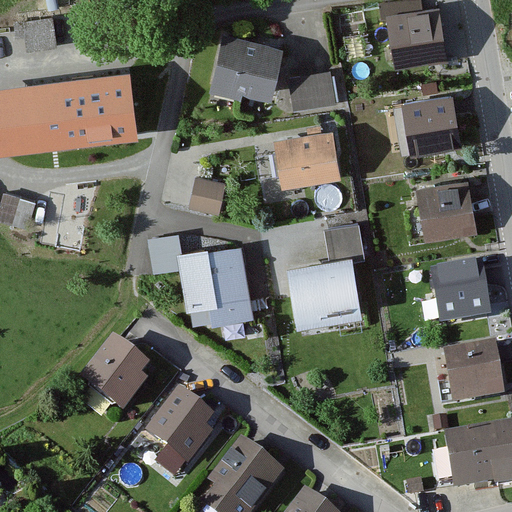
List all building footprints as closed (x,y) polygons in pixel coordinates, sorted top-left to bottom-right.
[(389,22),(396,70),(434,65),(449,64),(442,14),(428,16),(427,4),(381,10),(383,23),(389,22)] [(24,22),(29,55),(60,50),(55,17),(24,22)] [(285,53),(225,38),(212,94),(240,101),(242,94),(273,102),(285,53)] [(0,155),(141,141),(134,74),(0,88),(0,155)] [(329,76),(292,83),(298,115),(336,107),(329,76)] [(403,107),(411,158),(464,150),(455,98),(403,107)] [(277,146),(285,192),(345,181),(337,136),(277,146)] [(191,210),(225,215),(229,185),(195,181),(191,210)] [(418,196),(426,245),(478,236),(470,187),(418,196)] [(0,214),(0,221),(30,232),(39,204),(7,194),(0,214)] [(325,219),(328,249),(365,245),(362,216),(325,219)] [(213,330),(257,322),(243,244),(181,256),(191,313),(210,309),(213,330)] [(356,259),(290,270),(300,329),(366,319),(356,259)] [(434,276),(442,328),(495,319),(486,268),(434,276)] [(82,382),(125,417),(151,385),(147,382),(155,372),(116,341),(82,382)] [(446,356),(454,405),(507,396),(499,347),(446,356)] [(148,435),(191,467),(215,434),(208,429),(216,418),(181,392),(148,435)] [(511,424),(449,434),(458,488),(511,479),(511,424)] [(206,506),(214,511),(258,511),(288,472),(244,439),(211,483),(218,489),(206,506)] [(290,511),(338,511),(307,489),(290,511)]
